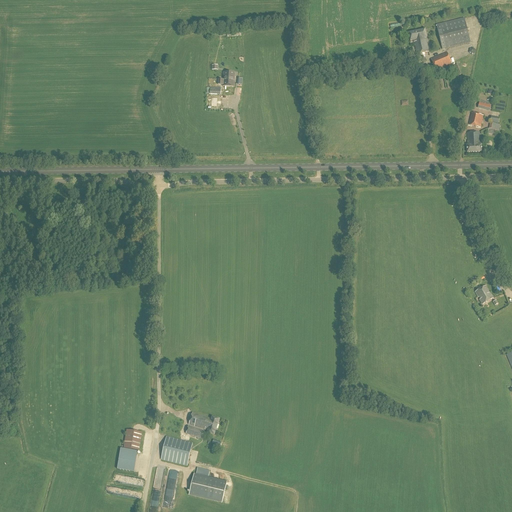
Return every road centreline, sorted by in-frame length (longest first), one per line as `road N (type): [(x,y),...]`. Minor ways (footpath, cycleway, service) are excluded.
road 1 (unclassified): [(143,511),(157,425),(159,187)]
road 2 (unclassified): [(318,180),(159,187)]
road 3 (unclassified): [(159,187),(0,182)]
road 4 (primary): [(0,172),(159,169)]
road 5 (primary): [(159,169),(318,167)]
road 6 (unknown): [(460,177),(501,288),(511,297)]
